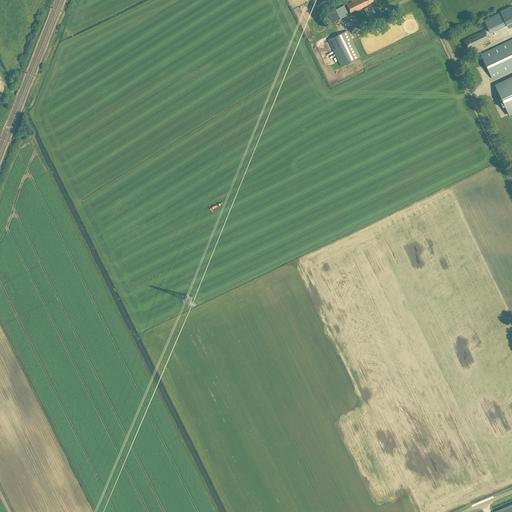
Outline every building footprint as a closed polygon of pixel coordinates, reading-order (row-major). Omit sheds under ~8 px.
[(355,0),(347,5),(351,14),(370,4),(374,2),(372,0),(355,0)] [(344,6),(327,14),(331,23),(348,16),(344,6)] [(511,23),(511,6),(500,11),(501,12),(484,20),(489,32),(506,24),(507,26),(511,23)] [(353,34),(364,29),(361,24),(350,29),(353,34)] [(467,38),(463,40),(467,48),(471,46),(471,47),(489,39),(484,29),(467,37),(467,38)] [(341,67),(361,57),(348,31),(328,40),(341,67)] [(491,78),(511,68),(511,38),(480,54),(491,78)] [(511,77),(495,86),(509,115),(511,113),(511,77)]
